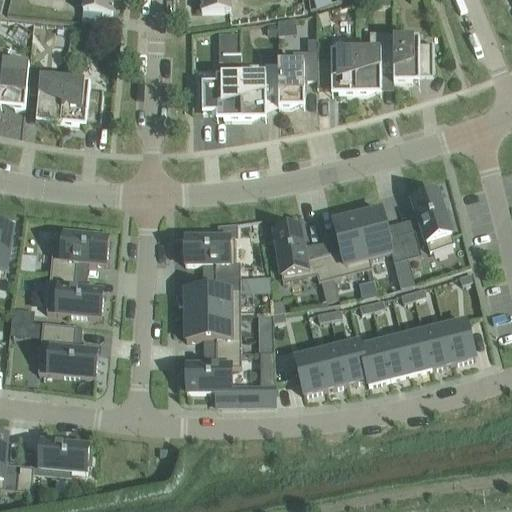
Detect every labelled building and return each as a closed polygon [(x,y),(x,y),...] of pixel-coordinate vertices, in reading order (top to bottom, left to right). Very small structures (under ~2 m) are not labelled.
[(85,0),(84,16),(93,17),(103,18),(113,19),(114,0),(85,0)] [(201,0),(202,17),(231,16),(230,0),(201,0)] [(391,2),(377,2),(377,12),(391,12),(391,2)] [(372,38),(372,57),(357,57),(357,100),(367,100),(382,93),(382,73),(394,73),(394,45),(394,38),(372,38)] [(242,59),(238,59),(238,40),(220,40),(220,59),(224,59),(224,82),(217,82),(217,89),(203,89),(203,119),(225,118),(225,126),(242,126),(242,81),(242,59)] [(420,49),(420,44),(394,45),(394,73),(394,88),(413,88),(413,80),(434,80),(434,49),(420,49)] [(294,69),(279,69),(279,98),(280,113),(290,113),(305,106),(305,103),(305,85),(318,85),(318,94),(319,94),(319,57),(319,45),(308,45),(308,57),(304,57),(294,57),(294,69)] [(0,84),(3,85),(1,105),(15,114),(26,115),(27,105),(27,99),(30,71),(27,71),(7,58),(7,57),(4,56),(0,53),(0,84)] [(332,65),(319,65),(319,57),(319,94),(332,93),(340,97),(340,100),(357,100),(357,57),(332,57),(332,65)] [(265,69),(265,81),(242,81),(242,126),(252,126),(267,118),(267,98),(279,98),(279,69),(265,69)] [(27,99),(40,101),(38,121),(52,129),(62,130),(66,87),(43,84),(44,72),(30,71),(27,99)] [(91,89),(71,87),(66,87),(62,130),(79,132),(80,124),(101,127),(104,98),(90,96),(91,89)] [(430,258),(455,249),(438,197),(413,206),(430,258)] [(382,215),(358,222),(362,237),(369,265),(370,265),(392,260),(394,269),(409,265),(403,241),(390,244),(382,215)] [(362,237),(358,222),(334,228),(341,257),(328,260),(334,284),(373,274),(370,265),(369,265),(362,237)] [(0,281),(5,283),(14,233),(0,231),(0,281)] [(334,284),(328,260),(306,266),(301,233),(275,237),(283,287),(318,281),(320,288),(334,284)] [(416,237),(403,241),(409,265),(422,262),(416,237)] [(51,279),(76,281),(78,268),(107,271),(110,245),(55,239),(51,279)] [(216,270),(216,283),(241,283),(241,268),(236,269),(236,244),(186,244),(186,271),(216,270)] [(22,260),(21,275),(34,276),(36,261),(22,260)] [(75,295),(76,281),(51,279),(47,318),(102,324),(105,298),(75,295)] [(462,291),(474,287),(471,279),(460,283),(462,291)] [(241,283),(216,283),(216,296),(187,296),(187,321),(242,321),(241,283)] [(425,294),(413,298),(416,306),(427,302),(425,294)] [(416,306),(413,298),(402,301),(404,309),(416,306)] [(284,306),(273,308),(274,320),(286,317),(284,306)] [(384,306),(372,309),(374,317),(385,314),(384,306)] [(374,317),(372,309),(360,311),(362,320),(374,317)] [(14,315),(13,326),(22,327),(33,328),(34,317),(14,315)] [(342,315),(330,318),(331,326),(343,323),(342,315)] [(331,326),(330,318),(318,320),(320,328),(331,326)] [(287,327),(285,319),(273,320),(274,329),(287,327)] [(217,346),(217,359),(242,359),(242,321),(187,321),(187,347),(217,346)] [(13,326),(11,341),(21,342),(22,327),(13,326)] [(445,333),(454,370),(476,364),(467,327),(445,333)] [(77,332),(44,329),(39,379),(96,384),(99,358),(75,356),(77,332)] [(445,333),(424,338),(433,375),(454,370),(445,333)] [(433,375),(424,338),(420,339),(403,343),(412,380),(433,375)] [(391,386),(412,380),(403,343),(382,349),(391,386)] [(274,345),(260,345),(260,359),(261,359),(274,358),(274,345)] [(348,390),(368,385),(369,385),(361,354),(362,354),(361,348),(339,353),(348,390)] [(369,385),(368,385),(369,391),(391,386),(382,349),(362,354),(361,354),(369,385)] [(339,353),(318,359),(327,396),(348,390),(339,353)] [(274,358),(261,359),(261,371),(275,370),(275,358),(274,358)] [(242,359),(217,359),(217,372),(187,372),(188,398),(217,398),(217,411),(276,411),(276,395),(233,395),(233,373),(242,373),(242,359)] [(327,396),(318,359),(296,364),(305,401),(327,396)] [(8,441),(0,440),(0,495),(17,497),(20,472),(6,471),(8,441)] [(89,460),(90,453),(43,448),(40,474),(88,479),(88,472),(92,472),(93,460),(89,460)] [(20,472),(17,497),(32,499),(35,474),(20,472)]
